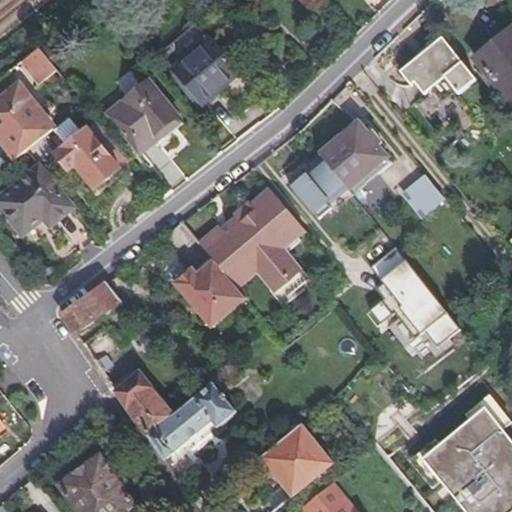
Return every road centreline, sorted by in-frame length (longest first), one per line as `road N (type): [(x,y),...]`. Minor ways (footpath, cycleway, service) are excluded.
road 1 (residential): [(32,313),(243,153),(407,0)]
road 2 (residential): [(68,356),(191,511)]
road 3 (unclassified): [(0,482),(56,424),(68,356)]
